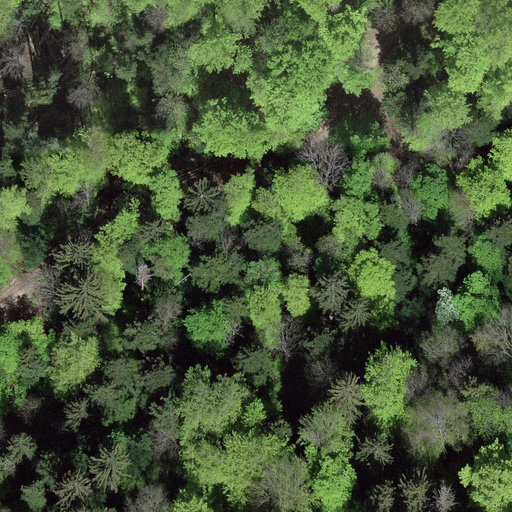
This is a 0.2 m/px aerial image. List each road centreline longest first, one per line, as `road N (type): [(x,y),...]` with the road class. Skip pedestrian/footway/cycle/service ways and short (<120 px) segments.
road 1 (track): [(511,150),(203,179),(98,235),(0,311)]
road 2 (track): [(304,165),(422,0)]
